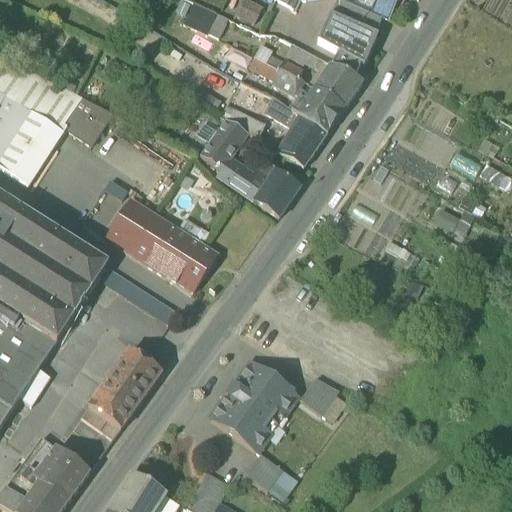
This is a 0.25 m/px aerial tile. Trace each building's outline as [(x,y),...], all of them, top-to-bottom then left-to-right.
[(243,0),(236,19),(258,27),(265,8),(243,0)] [(338,0),(337,0),(330,18),(373,38),(382,20),(338,0)] [(338,0),(382,20),(388,22),(396,5),(397,0),(338,0)] [(206,36),(218,42),(227,22),(193,5),(182,27),(206,38),(206,36)] [(316,45),(337,56),(359,69),(363,70),(377,39),(373,38),(330,18),(329,18),(316,45)] [(310,87),(315,91),(329,70),(290,48),(286,57),(303,67),(304,65),(319,73),(310,87)] [(260,49),(254,60),(265,67),(271,55),(260,49)] [(353,83),(359,69),(337,56),(329,70),(353,83)] [(62,92),(0,60),(0,138),(24,100),(69,129),(65,134),(91,151),(112,118),(76,99),(62,92)] [(248,70),(273,84),(278,74),(266,67),(265,67),(254,60),(248,70)] [(266,67),(278,74),(282,66),(270,60),(266,67)] [(283,64),(282,66),(278,74),(296,84),(297,82),(302,74),(283,64)] [(315,91),(313,93),(343,113),(361,87),(353,83),(329,70),(315,91)] [(296,84),(278,74),(273,84),(270,88),(298,104),(298,103),(303,107),(313,93),(297,82),(296,84)] [(295,118),(297,119),(325,139),(343,113),(313,93),(303,107),(295,118)] [(0,175),(28,193),(65,134),(69,129),(24,100),(0,138),(0,175)] [(295,118),(290,114),(275,102),(267,116),(290,130),(297,119),(295,118)] [(295,118),(303,107),(298,103),(298,104),(290,114),(295,118)] [(247,138),(257,143),(264,130),(226,108),(219,120),(225,124),(247,138)] [(302,173),(325,139),(297,119),(290,130),(275,156),(302,173)] [(199,160),(220,175),(229,162),(247,138),(225,124),(199,160)] [(253,205),(268,183),(254,174),(251,178),(248,177),(249,176),(229,162),(220,175),(217,179),(253,205)] [(263,162),(254,174),(268,183),(274,175),(276,171),(263,162)] [(509,192),(511,183),(511,177),(484,168),(480,182),(509,192)] [(298,192),(274,175),(268,183),(253,205),(278,222),(298,192)] [(0,432),(19,403),(38,375),(106,271),(0,202),(0,432)] [(106,245),(192,297),(216,258),(130,206),(106,245)] [(438,212),(431,228),(465,243),(472,227),(438,212)] [(107,294),(170,323),(176,309),(113,280),(107,294)] [(87,412),(120,435),(121,433),(161,378),(129,355),(87,412)] [(210,424),(255,457),(269,437),(263,433),(269,425),(275,429),(269,424),(275,416),(281,421),(295,401),(250,368),(233,391),(232,390),(225,400),(226,401),(210,424)] [(49,382),(38,375),(19,403),(30,411),(49,382)] [(299,405),(320,420),(338,396),(314,383),(299,405)] [(80,422),(113,445),(120,435),(87,412),(80,422)] [(275,429),(281,421),(275,416),(269,424),(275,429)] [(269,437),(275,429),(269,425),(263,433),(269,437)] [(64,511),(89,477),(55,452),(55,453),(41,442),(0,499),(0,511),(1,511),(64,511)] [(245,479),(267,495),(281,475),(259,459),(245,479)] [(185,511),(215,511),(229,490),(206,477),(185,511)] [(157,511),(165,501),(132,482),(130,480),(110,511),(157,511)] [(176,511),(179,509),(165,501),(157,511),(176,511)]
